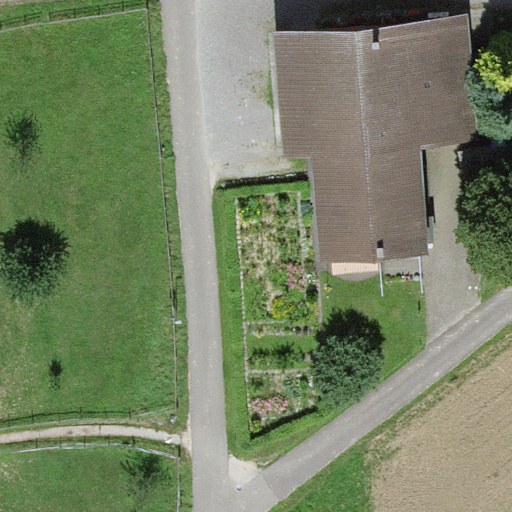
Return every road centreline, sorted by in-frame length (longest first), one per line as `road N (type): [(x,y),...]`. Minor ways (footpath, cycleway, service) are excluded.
road 1 (track): [(215,511),(183,0)]
road 2 (track): [(511,289),(230,511)]
